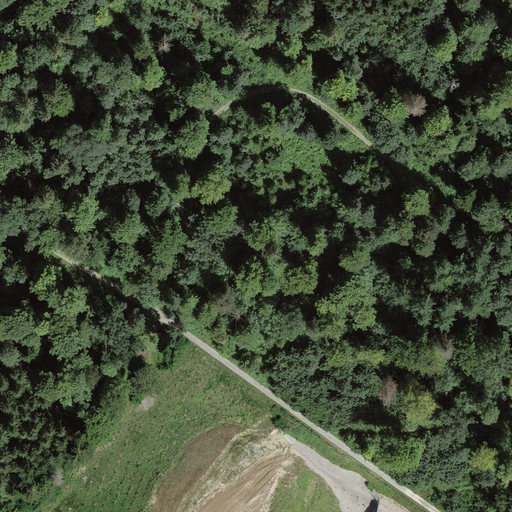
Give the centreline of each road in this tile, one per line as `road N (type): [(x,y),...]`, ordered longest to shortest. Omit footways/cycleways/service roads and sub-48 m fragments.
road 1 (track): [(511,222),(457,207),(312,97),(275,89),(232,101),(208,125),(191,158),(155,307)]
road 2 (track): [(437,511),(155,307),(0,213)]
